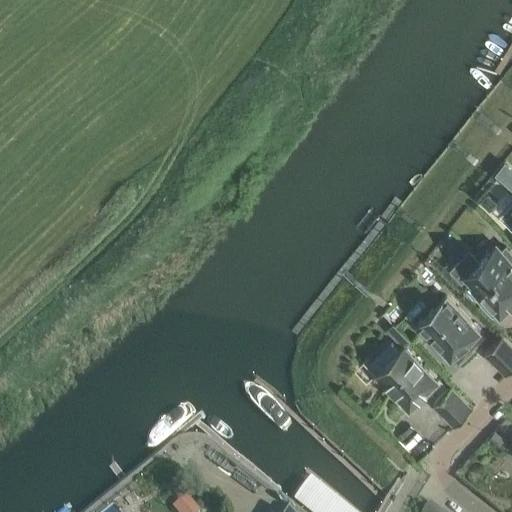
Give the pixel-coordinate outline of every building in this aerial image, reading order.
[(497,244),(482,258),(511,288),(511,250),(507,245),(502,250),(497,244)] [(471,247),(452,266),(464,277),(466,275),(472,280),(469,283),(494,308),(497,306),(501,310),(511,300),(511,299),(511,288),(482,258),(471,247)] [(417,323),(452,357),(481,329),(446,294),(417,323)] [(393,322),(386,329),(403,346),(405,344),(410,339),(393,322)] [(486,351),(507,372),(511,367),(511,343),(503,334),(486,351)] [(376,373),(410,407),(439,379),(405,344),(403,346),(376,373)] [(434,403),(456,424),(473,407),(451,386),(434,403)] [(511,426),(509,424),(498,437),(505,443),(511,434),(511,426)] [(441,511),(431,503),(423,511),(441,511)]
